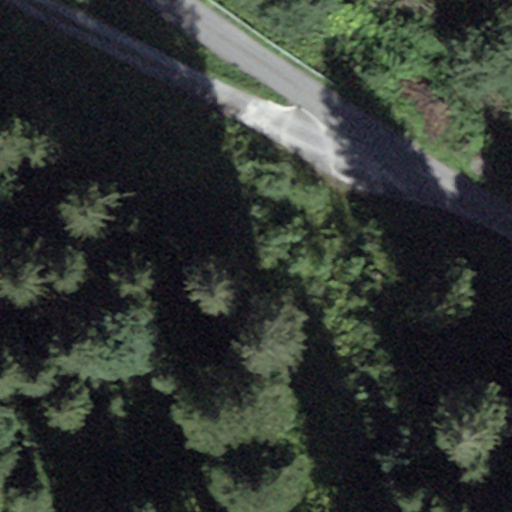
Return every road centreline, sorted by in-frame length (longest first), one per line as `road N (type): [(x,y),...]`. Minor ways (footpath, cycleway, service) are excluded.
road 1 (track): [(511,221),(208,99),(21,0)]
road 2 (track): [(168,0),(260,66),(511,220)]
